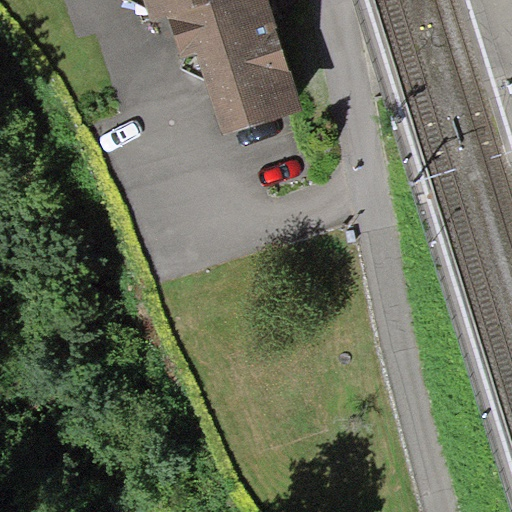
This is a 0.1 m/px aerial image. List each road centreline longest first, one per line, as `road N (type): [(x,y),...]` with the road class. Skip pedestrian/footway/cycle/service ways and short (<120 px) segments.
road 1 (track): [(446,511),(371,183)]
road 2 (residential): [(371,183),(315,0)]
